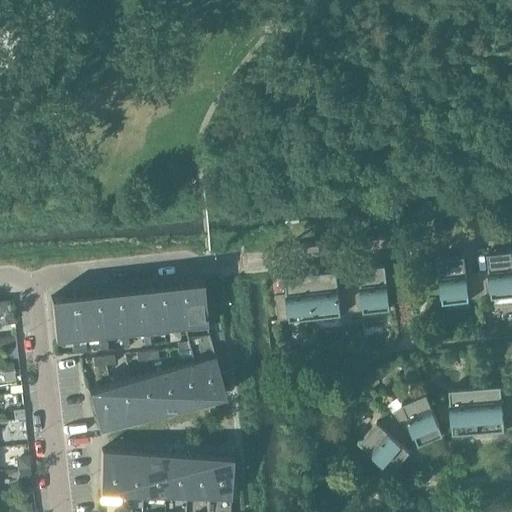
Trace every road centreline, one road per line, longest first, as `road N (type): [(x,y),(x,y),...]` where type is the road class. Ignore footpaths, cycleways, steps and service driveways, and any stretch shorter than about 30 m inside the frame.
road 1 (residential): [(28,278),(511,233)]
road 2 (residential): [(58,511),(28,278)]
